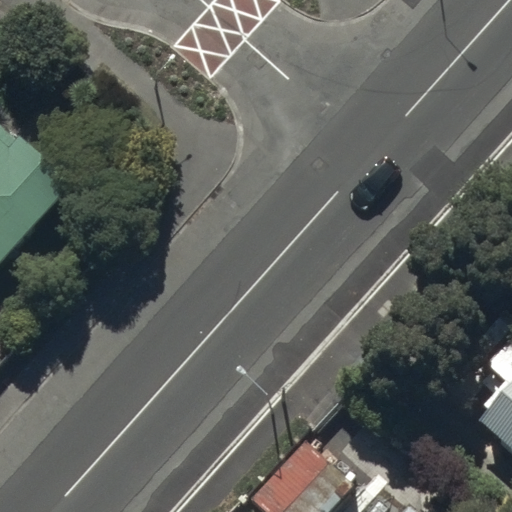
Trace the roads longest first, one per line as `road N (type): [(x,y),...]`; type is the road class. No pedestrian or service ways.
road 1 (residential): [(53,511),(373,148)]
road 2 (residential): [(199,0),(373,148)]
road 3 (residential): [(373,148),(510,0)]
